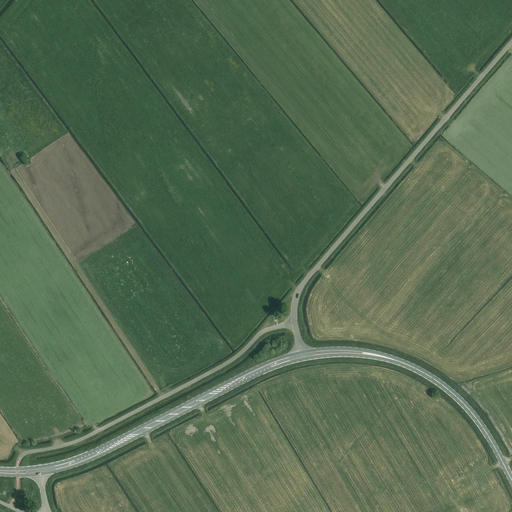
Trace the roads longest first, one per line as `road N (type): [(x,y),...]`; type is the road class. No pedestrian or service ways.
road 1 (unclassified): [(293,323),(297,291),(511,43)]
road 2 (unclassified): [(18,458),(99,429),(223,365),(259,333),(293,323)]
road 3 (secondary): [(298,356),(114,446),(41,471)]
road 4 (secondary): [(510,479),(479,423),(415,368),(373,355),(298,356)]
road 5 (track): [(15,176),(161,397)]
